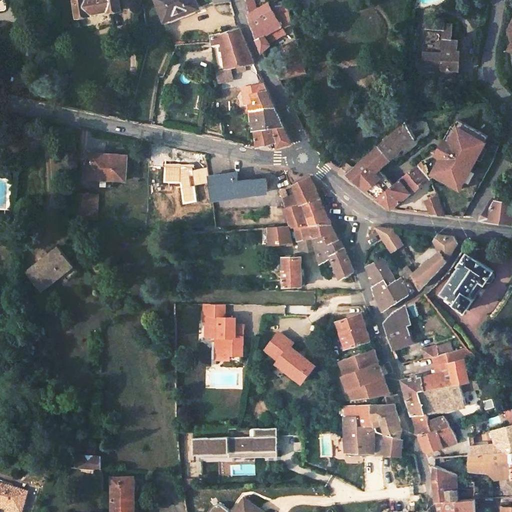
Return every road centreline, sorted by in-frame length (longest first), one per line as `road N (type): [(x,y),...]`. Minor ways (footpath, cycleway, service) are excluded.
road 1 (residential): [(365,209),(359,266),(433,511)]
road 2 (tertiary): [(301,159),(266,160),(0,99)]
road 3 (tertiary): [(236,0),(301,159)]
road 4 (tertiary): [(365,209),(511,234)]
